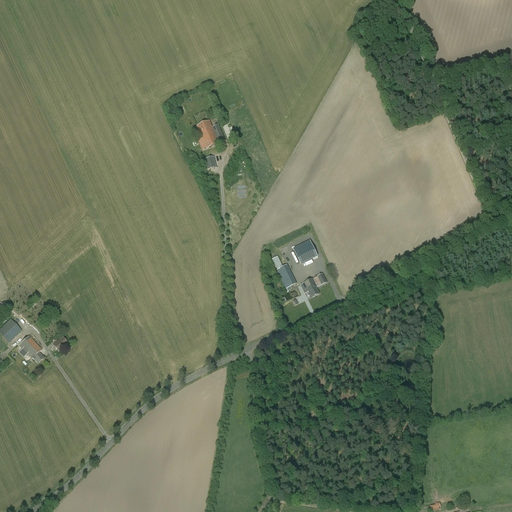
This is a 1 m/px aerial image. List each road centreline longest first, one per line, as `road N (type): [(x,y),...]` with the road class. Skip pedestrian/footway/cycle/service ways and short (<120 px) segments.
road 1 (tertiary): [(32,511),(152,399),(253,343)]
road 2 (tertiary): [(253,343),(494,226)]
road 3 (unclassified): [(494,226),(400,0)]
road 4 (unclassified): [(271,498),(255,427),(253,343)]
